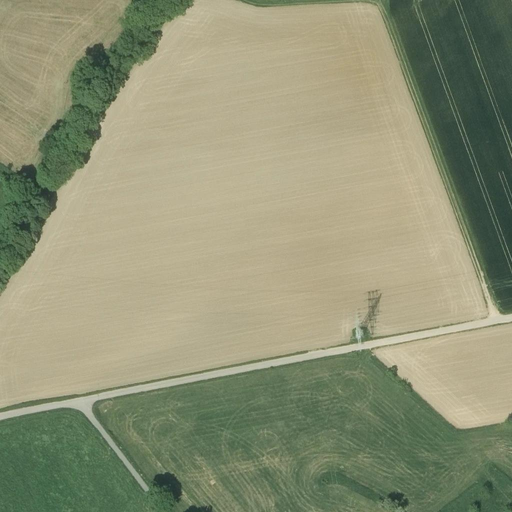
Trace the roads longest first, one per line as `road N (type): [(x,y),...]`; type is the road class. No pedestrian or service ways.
road 1 (track): [(81,403),(497,319)]
road 2 (track): [(497,319),(391,17),(356,0)]
road 3 (track): [(0,257),(132,48),(181,0)]
road 4 (track): [(163,511),(81,403)]
